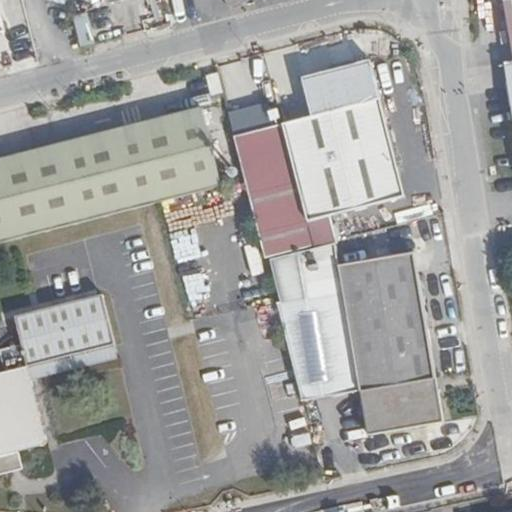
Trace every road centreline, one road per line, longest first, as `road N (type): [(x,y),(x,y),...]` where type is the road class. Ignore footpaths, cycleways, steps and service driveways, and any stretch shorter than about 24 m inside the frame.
road 1 (unclassified): [(511,436),(434,0)]
road 2 (unclassified): [(369,0),(0,95)]
road 3 (unclassified): [(320,511),(511,465)]
